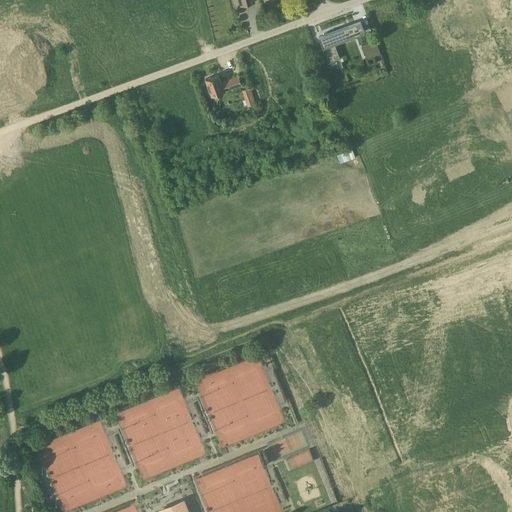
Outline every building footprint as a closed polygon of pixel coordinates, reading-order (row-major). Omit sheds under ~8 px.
[(340,58),(334,43),(364,31),(361,21),(319,36),(323,47),(317,49),(322,63),(328,61),(329,63),(340,58)] [(368,43),(373,56),(381,53),(376,40),(368,43)] [(225,90),(242,84),(238,76),(221,82),(218,74),(205,79),(211,96),(225,91),(225,90)] [(242,90),(245,98),(253,95),(250,87),(242,90)] [(187,511),(183,501),(160,510),(161,511),(187,511)]
